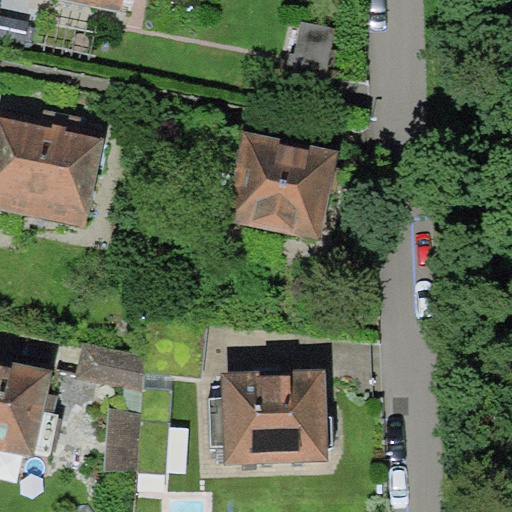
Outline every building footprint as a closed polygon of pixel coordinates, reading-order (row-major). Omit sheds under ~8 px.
[(56,0),(108,11),(110,0),(56,0)] [(330,74),(279,63),(272,92),(323,103),(330,74)] [(0,118),(0,199),(75,215),(91,137),(0,118)] [(319,149),(240,132),(223,212),(302,228),(319,149)] [(139,355),(78,343),(71,373),(132,386),(139,355)] [(0,363),(0,447),(21,452),(38,372),(0,363)] [(309,374),(223,378),(227,456),(313,452),(309,374)]
